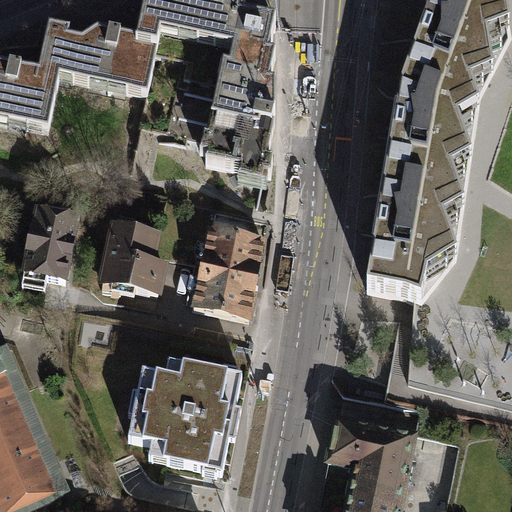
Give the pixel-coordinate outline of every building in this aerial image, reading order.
[(231,56),(239,20),(242,0),(142,0),(134,41),(155,45),(152,62),(183,69),(179,86),(214,93),(215,91),(222,93),(226,73),(233,75),(237,57),(231,56)] [(431,0),(405,75),(431,85),(435,95),(466,83),(464,76),(489,67),(482,27),(505,20),(501,0),(431,0)] [(215,91),(214,93),(207,126),(214,127),(210,145),(200,143),(196,161),(203,163),(202,169),(267,184),(269,167),(263,166),(271,132),(269,131),(272,118),(272,91),(265,89),(271,62),(265,60),(272,27),(239,20),(231,56),(237,57),(233,75),(226,73),(222,93),(215,91)] [(155,45),(134,41),(93,32),(82,38),(65,35),(66,33),(45,28),(35,76),(33,85),(54,89),(57,75),(70,78),(69,85),(85,89),(87,82),(124,90),(122,97),(143,101),(152,62),(155,45)] [(44,136),(54,89),(33,85),(35,76),(0,68),(0,119),(24,125),(23,132),(44,136)] [(396,99),(384,177),(411,181),(416,197),(452,184),(444,162),(465,152),(451,111),(472,100),(466,83),(435,95),(431,85),(405,75),(396,99)] [(368,270),(364,295),(418,306),(428,263),(450,250),(436,211),(458,200),(452,184),(416,197),(411,181),(384,177),(372,247),(368,270)] [(20,278),(61,287),(74,226),(33,217),(20,278)] [(111,229),(98,288),(118,292),(117,297),(131,300),(132,295),(154,300),(161,269),(148,267),(154,238),(111,229)] [(190,314),(245,325),(260,246),(206,235),(190,314)] [(0,511),(29,511),(65,496),(56,478),(50,481),(4,373),(11,370),(5,356),(0,358),(0,511)] [(221,477),(243,376),(173,362),(169,378),(147,374),(132,443),(153,448),(150,462),(221,477)] [(415,440),(336,424),(321,494),(400,510),(415,440)] [(399,511),(400,510),(321,494),(317,511),(399,511)]
